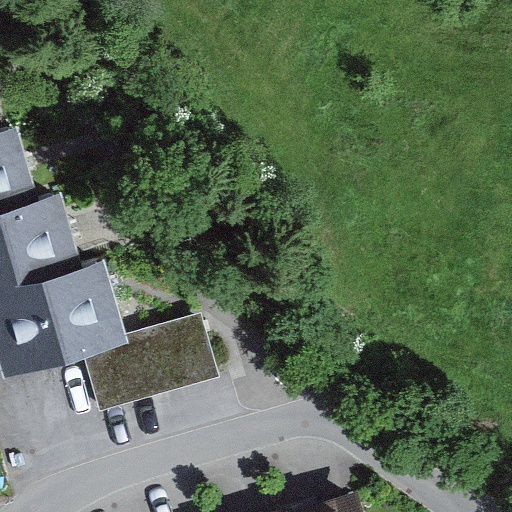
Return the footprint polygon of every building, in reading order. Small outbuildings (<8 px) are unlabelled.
[(0,206),(35,196),(13,125),(0,129),(0,206)] [(0,284),(80,263),(58,191),(35,196),(0,206),(0,284)] [(0,349),(3,362),(82,341),(120,330),(100,257),(80,263),(0,284),(0,349)] [(120,330),(82,341),(101,408),(216,376),(197,309),(120,330)] [(366,511),(360,489),(270,511),(366,511)]
